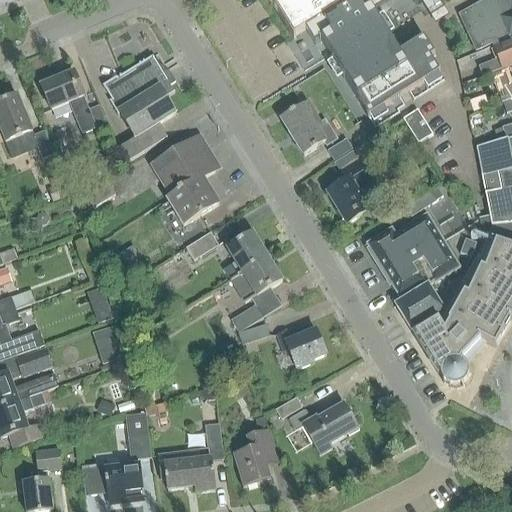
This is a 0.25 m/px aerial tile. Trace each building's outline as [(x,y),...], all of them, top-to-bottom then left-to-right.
[(267,0),(293,41),(295,40),(294,38),(302,33),(310,46),(319,40),(368,119),(439,75),(430,60),(434,57),(423,39),(399,54),(372,12),(392,0),(267,0)] [(444,10),(437,0),(418,0),(432,22),(433,21),(446,14),(444,10)] [(511,0),(487,0),(458,16),(475,52),(497,43),(507,38),(508,39),(511,36),(511,0)] [(502,70),(502,71),(511,67),(511,41),(493,49),(494,51),(491,52),(495,60),(497,59),(498,60),(478,69),(482,79),(502,70)] [(116,79),(102,87),(111,101),(109,103),(117,117),(119,116),(134,140),(143,154),(159,144),(151,130),(158,126),(174,116),(164,100),(174,94),(152,58),(143,63),(117,80),(116,79)] [(511,67),(507,70),(508,71),(491,77),(501,104),(511,100),(511,67)] [(73,74),(40,88),(50,112),(68,105),(81,136),(95,130),(105,126),(106,126),(98,107),(88,111),(83,99),(73,74)] [(41,160),(53,155),(43,133),(33,137),(16,98),(0,104),(0,132),(12,161),(37,151),(41,160)] [(502,105),(505,115),(511,113),(511,106),(511,102),(502,105)] [(319,127),(320,127),(307,106),(303,109),(301,107),(280,121),(303,158),(324,145),(315,129),(318,126),(319,127)] [(432,136),(417,111),(402,120),(417,145),(427,139),(432,136)] [(511,126),(502,131),(505,142),(511,139),(511,126)] [(501,130),(494,132),(498,143),(505,142),(502,131),(501,130)] [(511,139),(505,142),(498,143),(475,149),(490,218),(491,224),(492,228),(511,226),(511,139)] [(150,168),(170,200),(202,181),(214,174),(194,141),(150,168)] [(333,163),(352,151),(346,141),(327,153),(333,163)] [(358,195),(375,185),(355,152),(334,165),(346,184),(326,196),(345,227),(369,213),(358,195)] [(183,229),(218,207),(202,181),(170,200),(167,202),(183,229)] [(47,191),(52,205),(70,198),(65,184),(47,191)] [(115,197),(106,184),(74,203),(81,218),(115,197)] [(429,193),(435,203),(442,199),(435,189),(429,193)] [(420,197),(427,208),(431,206),(424,195),(420,197)] [(416,200),(423,211),(427,208),(420,197),(416,200)] [(416,200),(412,203),(419,213),(423,211),(416,200)] [(412,203),(408,205),(414,216),(419,213),(412,203)] [(408,205),(403,208),(410,219),(414,216),(408,205)] [(37,226),(42,228),(46,226),(49,222),(47,217),(42,215),(37,216),(35,221),(37,226)] [(397,291),(403,302),(427,287),(427,288),(432,285),(433,286),(460,270),(426,215),(400,231),(401,233),(395,236),(391,229),(364,246),(393,293),(397,291)] [(491,224),(490,218),(478,220),(480,227),(491,224)] [(495,243),(511,248),(511,226),(492,228),(490,232),(487,240),(495,243)] [(193,263),(217,248),(210,235),(186,250),(193,263)] [(234,264),(223,271),(230,282),(234,279),(236,278),(241,275),(267,259),(252,235),(226,251),(234,264)] [(511,248),(495,243),(487,240),(487,241),(484,240),(484,241),(495,245),(484,272),(511,284),(511,248)] [(465,241),(460,255),(470,259),(476,245),(465,241)] [(126,272),(140,265),(132,249),(118,257),(126,272)] [(0,267),(2,266),(16,261),(13,252),(0,256),(0,267)] [(236,278),(230,282),(244,305),(255,298),(256,299),(281,283),(267,259),(241,275),(236,278)] [(0,287),(11,284),(6,269),(0,271),(0,287)] [(511,321),(511,284),(484,272),(480,270),(467,297),(510,320),(511,321)] [(410,331),(426,321),(442,312),(427,288),(427,287),(403,302),(395,307),(410,331)] [(102,290),(86,296),(90,308),(106,302),(102,290)] [(0,316),(14,311),(33,304),(29,293),(0,303),(0,316)] [(463,295),(448,323),(449,324),(479,341),(494,349),(510,320),(467,297),(463,295)] [(238,335),(263,320),(255,307),(230,322),(238,335)] [(0,346),(11,343),(5,327),(18,323),(14,311),(0,316),(0,346)] [(444,333),(437,321),(413,336),(437,375),(440,375),(440,377),(440,378),(440,380),(441,382),(441,383),(442,384),(443,385),(444,386),(447,388),(449,389),(451,390),(453,390),(455,390),(457,390),(459,389),(460,389),(462,388),(462,387),(464,386),(465,385),(466,384),(467,382),(467,381),(468,380),(468,378),(468,377),(468,375),(468,373),(467,370),(466,369),(465,367),(463,365),(461,364),(460,363),(461,361),(479,341),(449,324),(444,333)] [(117,326),(101,332),(112,363),(127,358),(117,326)] [(241,347),(269,338),(265,327),(238,335),(237,336),(241,347)] [(2,347),(7,362),(45,348),(39,332),(11,342),(11,343),(2,347)] [(311,363),(325,357),(315,333),(291,344),(287,334),(276,338),(284,359),(289,356),(295,370),(296,372),(312,365),(311,363)] [(158,360),(148,339),(136,345),(146,366),(158,360)] [(52,370),(44,349),(13,361),(20,382),(52,370)] [(54,377),(24,388),(24,389),(13,394),(7,376),(0,378),(0,409),(40,395),(41,396),(58,389),(54,377)] [(214,389),(200,393),(202,401),(210,405),(216,404),(214,389)] [(26,430),(20,414),(31,409),(32,411),(44,406),(41,396),(40,395),(0,409),(0,440),(8,438),(26,430)] [(281,422),(302,410),(296,400),(275,412),(281,422)] [(114,408),(101,402),(96,414),(109,420),(114,408)] [(156,407),(144,411),(146,419),(158,415),(159,415),(157,407),(156,407)] [(329,447),(357,430),(344,407),(317,422),(316,420),(309,424),(303,413),(289,421),(295,433),(302,430),(318,458),(331,451),(329,447)] [(130,467),(103,471),(106,496),(107,496),(108,506),(126,504),(143,502),(142,492),(139,462),(151,461),(145,416),(125,419),(127,440),(130,467)] [(279,465),(269,432),(263,420),(255,422),(259,435),(249,438),(253,451),(232,457),(242,490),(270,482),(266,469),(279,465)] [(26,430),(8,438),(12,451),(31,444),(44,439),(39,426),(26,430)] [(195,496),(214,493),(211,463),(224,461),(219,426),(204,428),(207,452),(158,458),(161,482),(166,481),(167,493),(194,490),(195,496)] [(46,473),(61,472),(58,452),(34,455),(37,475),(38,474),(39,484),(22,486),(25,511),(51,511),(48,483),(47,483),(46,473)]
